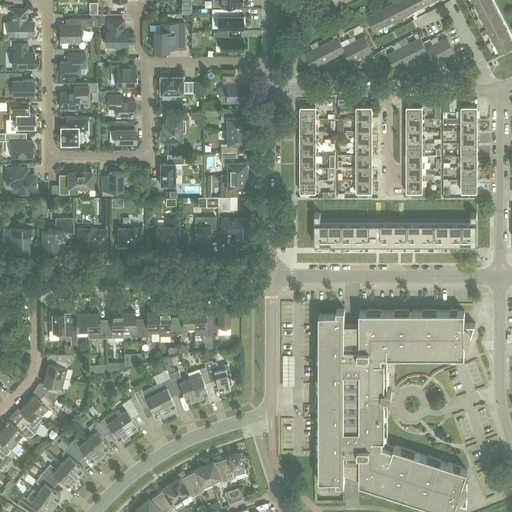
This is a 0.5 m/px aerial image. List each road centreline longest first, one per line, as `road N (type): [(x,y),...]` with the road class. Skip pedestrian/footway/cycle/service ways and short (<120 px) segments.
road 1 (residential): [(271,63),(161,61),(146,80),(144,152),(57,156),(46,140),(42,0)]
road 2 (residential): [(34,285),(269,277)]
road 3 (residential): [(499,277),(269,277)]
road 4 (unclassified): [(496,88),(271,92)]
road 5 (unclassified): [(499,277),(496,88)]
road 6 (unclassified): [(269,277),(271,92)]
road 7 (unclassified): [(94,511),(162,453),(248,418)]
road 8 (tertiary): [(511,445),(500,406),(499,277)]
road 9 (unclassified): [(248,418),(269,401),(269,277)]
road 10 (residential): [(0,414),(35,373),(34,285)]
